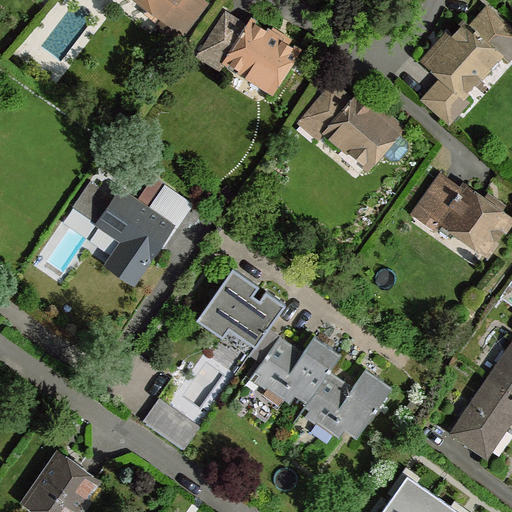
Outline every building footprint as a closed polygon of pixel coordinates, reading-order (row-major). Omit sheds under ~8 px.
[(204,0),(125,0),(179,39),(207,2),(204,0)] [(460,18),(419,63),(438,80),(422,98),(450,124),(468,105),(462,100),(498,60),(505,67),(511,60),(511,31),(486,7),(469,25),(460,18)] [(219,60),(270,94),(299,50),(248,17),(219,60)] [(398,132),(402,126),(358,90),(351,98),(334,84),(304,121),(319,133),(322,129),(369,167),(381,151),(392,160),(400,159),(408,149),(408,141),(398,132)] [(489,252),(510,221),(440,174),(413,213),(435,228),(441,219),(489,252)] [(109,196),(87,231),(113,246),(94,276),(133,300),(173,236),(109,196)] [(284,309),(228,272),(191,327),(216,343),(220,338),(251,358),(284,309)] [(511,281),(501,297),(511,304),(511,281)] [(346,433),(355,439),(389,388),(365,371),(352,389),(329,373),(339,358),(312,340),(300,357),(278,343),(252,381),(341,441),(346,433)] [(511,340),(448,431),(487,458),(511,422),(511,340)] [(186,446),(204,423),(166,394),(148,417),(186,446)] [(57,454),(22,505),(33,511),(78,511),(99,482),(57,454)] [(464,511),(465,511),(407,470),(377,511),(464,511)]
